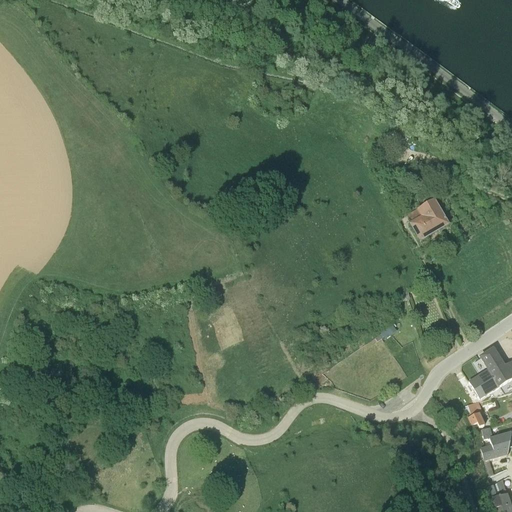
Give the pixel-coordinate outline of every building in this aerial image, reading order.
[(409,230),(419,247),(447,230),(433,206),(417,215),(421,223),(409,230)] [(407,302),(399,275),(379,282),(390,311),(407,302)] [(390,332),(379,340),(384,346),(395,339),(390,332)] [(487,375),(467,387),(478,405),(490,398),(493,402),(511,397),(511,366),(502,372),(491,355),(479,363),(487,375)] [(476,408),(464,413),(466,417),(468,416),(471,423),(466,425),(470,432),(475,429),(477,433),(483,430),(477,418),(480,418),(476,408)] [(482,467),(486,483),(492,480),(488,465),(506,459),(510,437),(491,443),(488,432),(480,434),(483,445),(488,443),(490,450),(479,454),(483,467),(482,467)] [(484,494),(490,511),(508,511),(511,511),(506,498),(505,498),(501,483),(484,494)]
